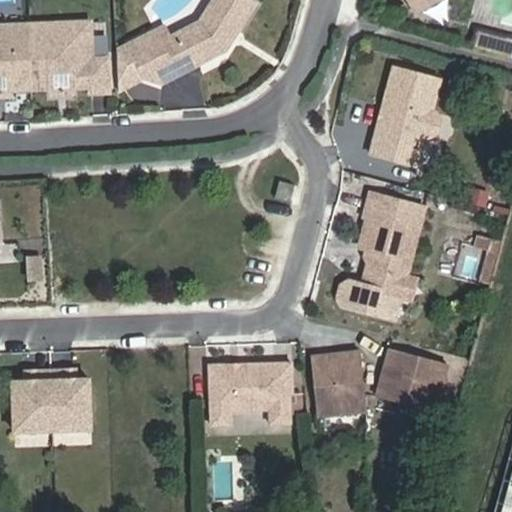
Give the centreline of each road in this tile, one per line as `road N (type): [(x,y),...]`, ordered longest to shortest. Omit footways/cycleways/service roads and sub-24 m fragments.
road 1 (residential): [(0,333),(256,323),(291,303),(323,193),(319,155),(277,107)]
road 2 (residential): [(0,145),(231,130),(277,107)]
road 3 (residential): [(277,107),(311,69),(331,0)]
